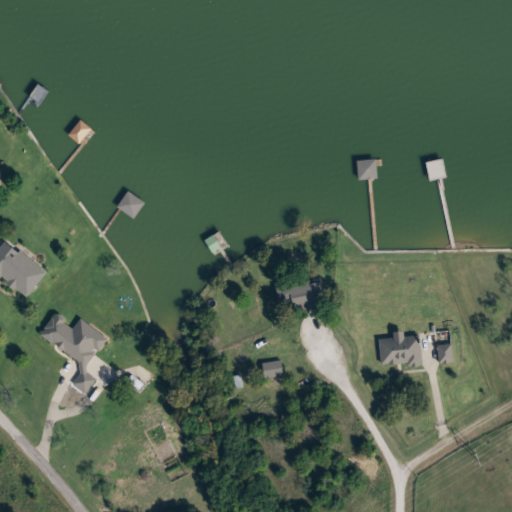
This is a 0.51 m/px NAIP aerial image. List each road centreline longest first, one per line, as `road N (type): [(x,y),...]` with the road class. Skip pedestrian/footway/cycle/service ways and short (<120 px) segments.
road 1 (residential): [(311,332),(392,450),(401,511)]
road 2 (residential): [(401,471),(511,403)]
road 3 (residential): [(0,415),(86,511)]
